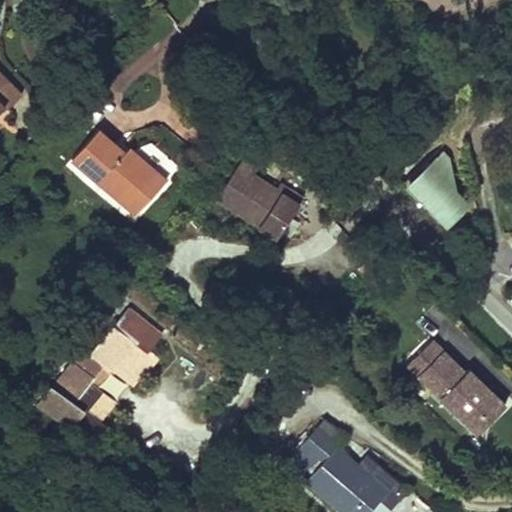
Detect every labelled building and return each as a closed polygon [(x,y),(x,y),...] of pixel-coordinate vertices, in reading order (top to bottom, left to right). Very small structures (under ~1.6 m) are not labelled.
[(0,103),(3,100),(6,103),(20,88),(0,69),(0,103)] [(105,176),(143,208),(170,176),(142,152),(138,157),(128,149),(101,126),(75,157),(102,179),(105,176)] [(138,157),(142,152),(133,144),(128,149),(138,157)] [(446,225),(477,198),(437,152),(406,180),(446,225)] [(246,156),(220,196),(281,234),(303,200),(280,186),(257,171),(260,165),(246,156)] [(105,176),(102,179),(140,212),(143,208),(105,176)] [(280,186),(303,200),(307,194),(284,180),(280,186)] [(53,391),(46,399),(66,413),(72,405),(94,422),(112,399),(96,387),(112,367),(114,368),(125,353),(137,363),(148,350),(162,333),(128,306),(93,352),(87,350),(74,368),(73,367),(55,393),(53,391)] [(410,369),(421,380),(446,354),(435,344),(410,369)] [(421,380),(480,437),(508,409),(471,373),(468,376),(446,354),(421,380)] [(316,425),(338,442),(342,437),(319,420),(316,425)] [(361,466),(336,445),(338,442),(316,425),(294,453),(316,469),(308,480),(346,511),(368,511),(383,494),(356,471),(361,466)] [(396,492),(394,481),(373,464),(362,464),(361,466),(356,471),(383,494),(390,499),(396,492)]
